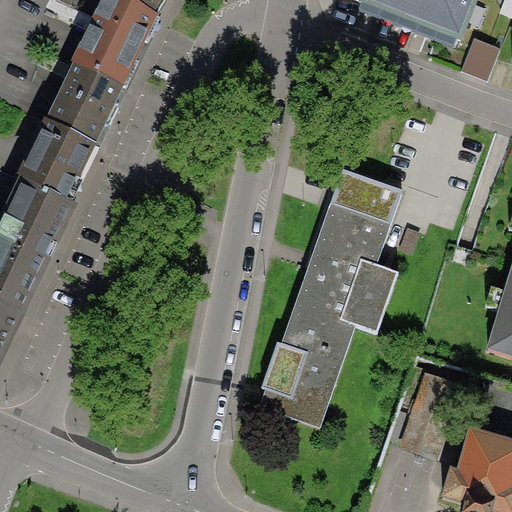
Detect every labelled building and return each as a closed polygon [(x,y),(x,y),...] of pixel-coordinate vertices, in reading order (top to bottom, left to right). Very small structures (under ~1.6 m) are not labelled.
[(157,18),(153,16),(124,0),(108,0),(104,10),(75,66),(123,89),(157,18)] [(162,0),(124,0),(153,16),(162,0)] [(359,0),(460,40),(476,0),(359,0)] [(511,0),(505,0),(500,14),(511,19),(511,0)] [(502,51),(474,40),(462,74),(490,84),(502,51)] [(95,146),(123,89),(75,66),(69,80),(71,81),(66,93),(50,124),(94,145),(95,146)] [(68,200),(94,145),(50,124),(44,121),(31,148),(33,149),(19,179),(24,181),(67,202),(68,200)] [(404,196),(345,174),(315,259),(260,408),(322,430),(359,328),(377,334),(398,275),(377,267),(404,196)] [(24,181),(0,231),(0,305),(19,315),(73,202),(68,200),(67,202),(24,181)] [(489,352),(511,358),(511,277),(489,352)] [(0,353),(19,315),(0,305),(0,353)] [(443,382),(428,377),(404,448),(420,453),(435,458),(459,388),(443,382)] [(511,511),(511,386),(486,379),(471,430),(459,472),(452,469),(443,498),(465,505),(463,511),(511,511)]
